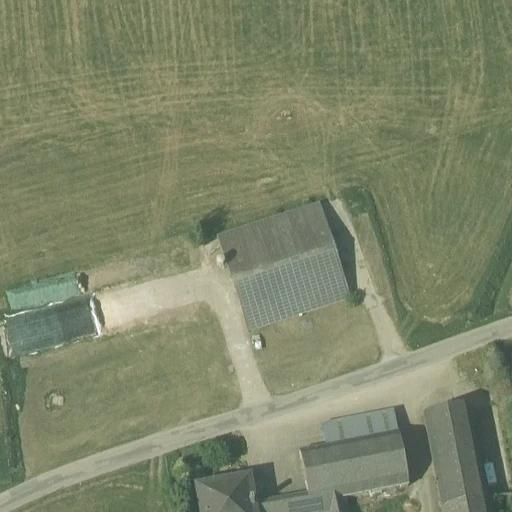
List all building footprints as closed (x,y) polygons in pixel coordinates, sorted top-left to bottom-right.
[(315,214),(215,247),(245,341),(346,309),(315,214)] [(12,283),(17,305),(114,282),(109,260),(12,283)] [(489,511),(469,409),(423,418),(442,511),(489,511)] [(393,414),(322,428),(325,449),(398,435),(393,414)] [(325,449),(301,454),(299,454),(307,497),(310,507),(323,505),(346,500),(408,488),(398,435),(325,449)] [(249,481),(197,491),(200,511),(254,511),(253,506),(249,481)] [(307,497),(253,506),(254,511),(324,511),(323,505),(310,507),(307,497)] [(348,511),(346,500),(323,505),(324,511),(348,511)]
